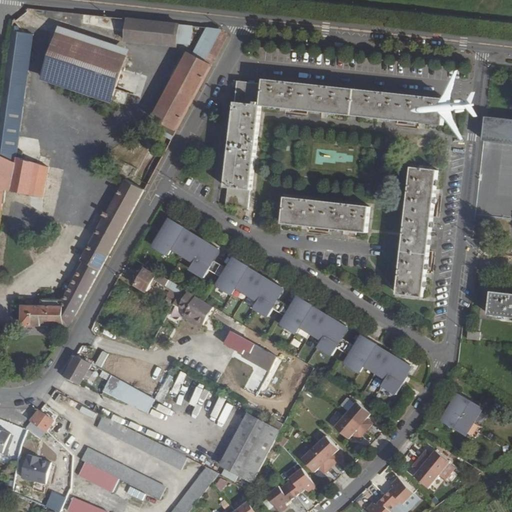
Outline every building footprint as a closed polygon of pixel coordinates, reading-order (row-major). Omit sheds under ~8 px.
[(129,19),(127,41),(178,46),(180,25),(129,19)] [(13,25),(0,122),(0,190),(5,191),(43,198),(49,167),(18,156),(35,34),(19,31),(20,26),(13,25)] [(59,35),(126,57),(129,49),(62,27),(59,35)] [(207,27),(193,53),(214,64),(228,38),(222,29),(207,27)] [(59,35),(45,78),(112,100),(118,82),(123,84),(125,78),(120,76),(126,57),(59,35)] [(189,51),(149,126),(173,139),(214,64),(193,53),(189,51)] [(423,124),(444,126),(447,100),(265,80),(264,84),(239,81),(234,127),(230,166),(228,187),(230,187),(228,206),(249,208),(251,189),(253,189),(261,118),(262,106),(279,108),(295,110),(321,112),(352,116),(378,119),(400,121),(423,124)] [(511,120),(487,118),(484,140),(511,143),(511,120)] [(414,169),(399,294),(424,297),(439,171),(414,169)] [(127,180),(83,260),(80,259),(71,276),(77,278),(64,301),(43,301),(43,307),(24,307),(23,326),(44,327),(44,326),(70,327),(145,190),(127,180)] [(287,197),(284,223),(301,225),(343,230),(368,232),(371,206),(287,197)] [(172,219),(163,234),(165,236),(175,220),(172,219)] [(163,234),(155,246),(170,255),(174,249),(196,262),(192,268),(206,277),(211,270),(216,261),(214,260),(221,249),(209,241),(207,245),(203,242),(203,241),(189,232),(188,233),(185,231),(187,228),(175,220),(165,236),(163,234)] [(224,278),(219,285),(234,294),(238,288),(260,302),(256,308),(270,317),(275,309),(280,301),(278,299),(284,288),(272,281),(271,284),(267,282),(267,280),(253,272),(252,273),(249,270),(250,267),(239,260),(232,271),(229,269),(224,278)] [(216,261),(211,270),(224,278),(229,269),(216,261)] [(157,279),(181,294),(184,287),(161,273),(159,275),(149,269),(139,285),(150,291),(157,279)] [(191,292),(179,312),(204,327),(216,308),(191,292)] [(511,294),(493,292),(490,315),(511,317),(511,294)] [(288,317),(283,325),(298,334),(301,327),(324,341),(320,347),(334,356),(339,349),(344,340),(341,339),(348,328),(336,320),(335,323),(331,321),(331,320),(317,311),(316,312),(312,310),(314,307),(302,300),(296,310),(293,309),(288,317)] [(280,301),(275,309),(288,317),(293,309),(280,301)] [(469,331),(468,339),(481,340),(481,333),(469,331)] [(246,356),(272,371),(280,358),(235,333),(229,344),(247,355),(246,356)] [(352,357),(347,364),(361,373),(365,367),(388,381),(384,387),(398,396),(408,380),(405,378),(412,367),(400,360),(398,363),(395,361),(395,359),(381,351),(380,351),(376,349),(378,346),(366,339),(360,350),(357,348),(352,357)] [(344,340),(339,349),(352,357),(357,348),(344,340)] [(78,355),(66,375),(82,384),(94,364),(78,355)] [(151,414),(159,397),(112,377),(105,393),(151,414)] [(162,401),(169,388),(165,386),(158,399),(162,401)] [(459,391),(448,409),(473,425),(484,407),(459,391)] [(371,414),(357,402),(346,415),(366,432),(373,424),(367,419),(371,414)] [(448,409),(441,422),(466,437),(473,425),(448,409)] [(41,411),(32,421),(47,431),(53,420),(42,412),(41,411)] [(235,439),(222,463),(256,480),(273,447),(283,429),(250,411),(235,439)] [(95,426),(180,468),(186,456),(102,414),(95,426)] [(346,415),(335,427),(349,440),(353,435),(359,440),(366,432),(346,415)] [(0,429),(0,451),(5,453),(12,434),(0,429)] [(339,450),(327,436),(314,448),(332,467),(340,460),(335,454),(339,450)] [(119,478),(160,498),(166,485),(86,448),(80,459),(84,461),(119,478)] [(314,448),(302,459),(315,473),(319,468),(325,475),(332,467),(314,448)] [(201,449),(199,454),(217,462),(219,456),(201,449)] [(432,456),(426,451),(418,459),(439,476),(450,463),(435,451),(432,456)] [(52,462),(28,456),(23,477),(46,483),(52,462)] [(418,459),(412,467),(418,472),(415,477),(429,488),(439,476),(418,459)] [(112,491),(119,478),(84,461),(77,475),(112,491)] [(206,466),(170,511),(188,511),(218,472),(206,466)] [(316,487),(303,469),(291,477),(292,480),(286,484),(296,497),(307,489),(309,492),(316,487)] [(216,486),(222,491),(229,483),(223,478),(216,486)] [(414,494),(398,478),(391,485),(394,487),(385,496),(396,508),(401,503),(403,504),(414,494)] [(279,486),(267,495),(279,511),(282,511),(289,507),(286,504),(296,497),(286,484),(281,488),(279,486)] [(66,497),(52,492),(47,506),(61,511),(66,497)] [(373,502),(367,509),(369,511),(391,511),(396,508),(385,496),(376,505),(373,502)] [(67,511),(68,511),(105,511),(73,498),(67,511)] [(256,511),(248,501),(235,511),(256,511)]
